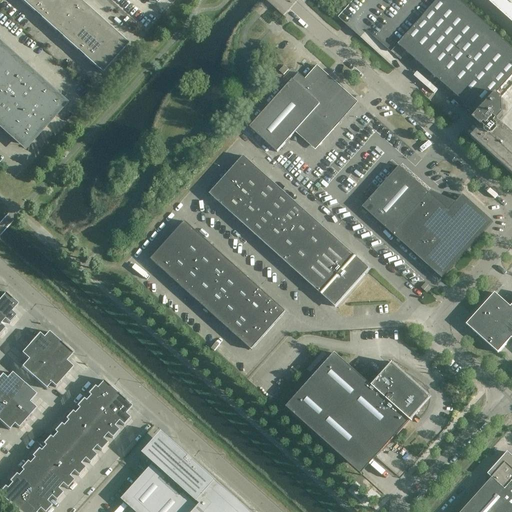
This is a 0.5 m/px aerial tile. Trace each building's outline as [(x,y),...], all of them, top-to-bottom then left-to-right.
[(51,1),(50,0),(31,0),(27,6),(34,13),(35,12),(38,15),(51,1)] [(51,0),(51,1),(62,10),(70,0),(51,0)] [(82,2),(80,0),(70,0),(62,10),(72,20),(85,5),(82,2)] [(356,0),(339,20),(360,38),(366,31),(391,53),(398,45),(437,0),(356,0)] [(473,120),(481,127),(471,138),(511,174),(511,134),(498,121),(503,116),(502,100),(496,95),(511,77),(511,48),(457,0),(437,0),(398,45),(477,115),(473,120)] [(511,0),(486,0),(496,9),(511,23),(511,0)] [(62,10),(51,1),(38,15),(41,18),(48,25),(62,10)] [(89,8),(85,5),(72,20),(83,29),(96,15),(89,8)] [(72,20),(62,10),(48,25),(56,32),(59,34),(72,20)] [(104,21),(96,15),(83,29),(94,39),(107,24),(104,22),(104,21)] [(83,29),(72,20),(59,34),(62,37),(62,38),(70,44),(83,29)] [(110,27),(107,24),(94,39),(104,49),(118,34),(110,27)] [(94,39),(83,29),(70,44),(77,51),(81,54),(94,39)] [(125,41),(118,34),(104,49),(115,58),(128,44),(125,41)] [(104,49),(94,39),(81,54),(84,57),(91,64),(104,49)] [(0,126),(17,142),(20,144),(23,145),(26,145),(29,143),(32,141),(59,111),(61,107),(61,103),(60,100),(58,96),(0,44),(0,126)] [(115,58),(104,49),(91,64),(99,70),(102,73),(115,58)] [(298,74),(250,127),(277,152),(295,132),(311,146),(320,145),(358,103),(317,66),(305,79),(298,74)] [(283,75),(288,70),(284,66),(279,71),(283,75)] [(244,156),(209,195),(335,307),(369,269),(244,156)] [(399,166),(395,171),(362,208),(442,279),(493,222),(463,195),(456,203),(431,192),(429,193),(399,166)] [(151,260),(252,350),(286,312),(185,222),(151,260)] [(427,293),(427,292),(431,288),(426,283),(421,288),(427,293)] [(18,304),(6,292),(0,299),(0,334),(5,329),(0,324),(5,319),(10,324),(16,317),(11,312),(18,304)] [(511,305),(510,307),(495,293),(474,317),(473,316),(473,317),(467,324),(466,324),(466,325),(467,325),(474,332),(474,333),(475,332),(498,353),(511,338),(511,305)] [(66,361),(74,353),(62,343),(61,344),(48,332),(43,338),(39,333),(21,354),(28,360),(21,368),(32,377),(46,389),(51,383),(55,388),(73,368),(66,361)] [(335,354),(286,408),(348,464),(364,446),(377,458),(415,415),(420,420),(425,414),(428,410),(430,404),(430,399),(429,393),(428,391),(425,386),(423,384),(418,381),(408,374),(405,377),(388,361),(387,361),(391,365),(371,386),(335,354)] [(29,402),(36,395),(25,384),(25,385),(12,373),(7,379),(2,375),(0,376),(0,421),(9,430),(14,425),(19,429),(36,409),(29,402)] [(125,414),(132,407),(104,380),(97,388),(94,386),(88,394),(90,396),(85,401),(83,399),(76,406),(79,408),(74,413),(72,411),(65,419),(67,421),(63,426),(61,424),(54,431),(56,433),(52,439),(49,436),(43,444),(45,446),(40,451),(38,449),(31,456),(34,459),(29,464),(27,461),(20,469),(23,471),(18,476),(16,474),(9,481),(11,483),(7,488),(4,487),(0,491),(0,495),(18,511),(37,511),(40,509),(43,511),(46,511),(52,506),(47,502),(51,497),(56,501),(63,494),(58,489),(62,484),(67,489),(74,481),(69,477),(74,472),(79,476),(85,469),(80,464),(85,459),(90,464),(96,456),(91,452),(96,447),(101,451),(108,444),(103,439),(107,434),(112,439),(119,431),(114,426),(118,421),(123,426),(130,419),(125,414)] [(249,511),(172,443),(121,500),(134,511),(249,511)] [(461,511),(511,511),(511,456),(508,452),(488,475),(489,476),(488,477),(490,480),(461,511)]
